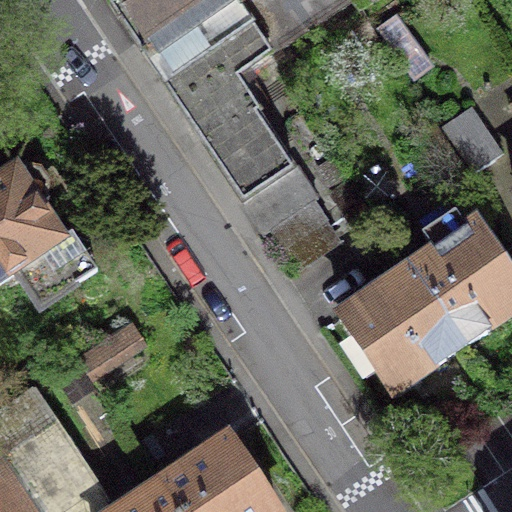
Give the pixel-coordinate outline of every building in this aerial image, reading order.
[(117,0),(127,12),(119,17),(261,237),(270,232),(312,203),(317,200),(295,168),(292,170),(254,114),(258,112),(236,79),(268,57),(230,0),(117,0)] [(230,0),(268,57),(352,0),(230,0)] [(469,110),(440,130),(458,157),(471,176),(501,156),(469,110)] [(458,157),(440,130),(437,127),(409,146),(430,176),(458,157)] [(0,284),(17,273),(40,308),(96,271),(72,234),(61,241),(38,207),(49,201),(46,196),(49,185),(41,172),(30,172),(26,166),(0,182),(0,284)] [(312,203),(270,232),(287,257),(329,229),(312,203)] [(435,254),(409,272),(461,349),(511,314),(511,281),(475,227),(467,233),(453,213),(422,234),(435,254)] [(409,272),(341,317),(393,394),(461,349),(409,272)] [(132,325),(77,361),(89,379),(143,343),(132,325)] [(95,511),(106,504),(32,391),(0,412),(0,460),(34,511),(95,511)] [(275,511),(226,439),(160,485),(177,511),(275,511)] [(0,511),(34,511),(0,460),(0,511)] [(177,511),(160,485),(119,511),(177,511)]
